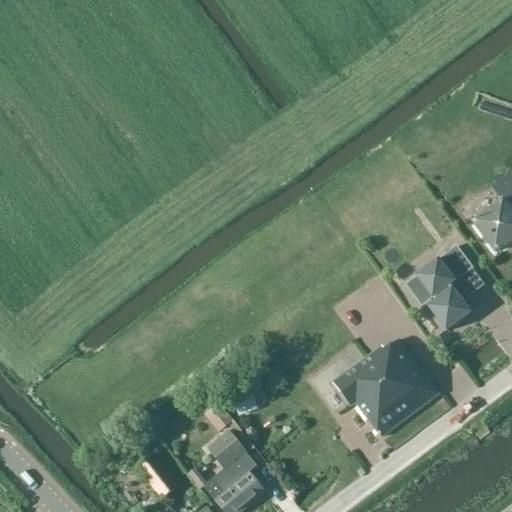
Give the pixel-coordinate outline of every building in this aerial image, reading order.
[(476,223),(475,225),(496,254),(498,252),(498,253),(499,252),(499,251),(511,241),(511,182),(509,178),(493,190),(503,204),(502,204),(501,204),(500,205),(501,205),(477,222),(475,223),(476,223)] [(474,270),(457,248),(417,278),(435,303),(428,308),(446,333),(471,315),(451,287),(474,270)] [(335,307),(307,323),(323,353),(308,361),(320,382),(334,374),(334,373),(367,355),(354,330),(349,332),(335,307)] [(388,351),(385,348),(335,383),(352,406),(356,402),(382,438),(440,396),(401,342),(388,351)] [(248,395),(235,399),(241,416),(254,411),(248,395)] [(232,424),(220,408),(208,417),(220,433),(232,424)] [(224,471),(207,485),(203,489),(222,511),(243,511),(265,493),(250,474),(256,469),(229,434),(208,451),(224,471)] [(153,457),(137,470),(162,502),(178,489),(153,457)]
